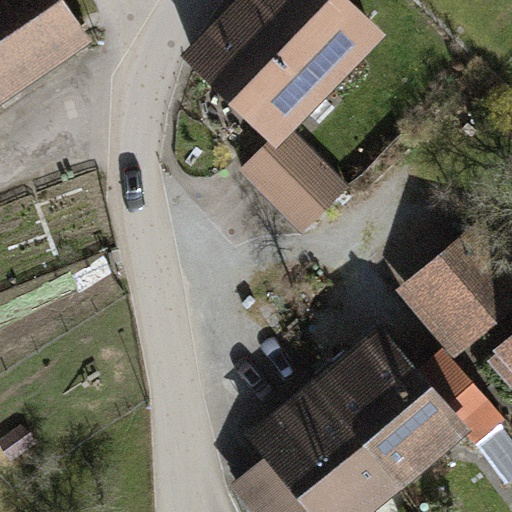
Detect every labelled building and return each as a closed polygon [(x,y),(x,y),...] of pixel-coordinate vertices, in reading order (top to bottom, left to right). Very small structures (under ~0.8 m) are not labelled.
[(0,0),(0,97),(88,41),(61,0),(0,0)] [(379,33),(344,0),(249,0),(195,53),(276,136),(284,128),(379,33)] [(243,166),(298,223),(338,186),(284,128),(276,136),(243,166)] [(405,290),(451,347),(511,298),(511,270),(480,230),(405,290)] [(356,511),(458,426),(380,334),(252,442),(310,511),(356,511)]
